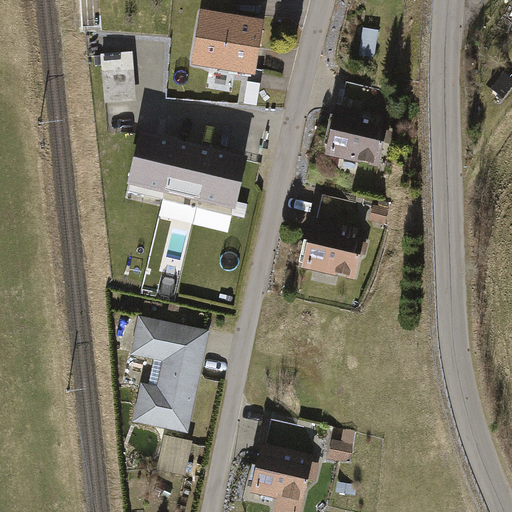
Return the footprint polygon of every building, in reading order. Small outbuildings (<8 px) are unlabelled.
[(256,77),(266,22),(201,11),(192,66),(256,77)] [(379,31),(364,29),(359,55),(375,58),(379,31)] [(138,100),(136,54),(101,56),(102,64),(104,101),(138,100)] [(261,84),(248,82),(245,104),(258,106),(261,84)] [(402,123),(332,109),(323,156),(393,170),(402,123)] [(480,113),(470,113),(470,127),(480,127),(480,113)] [(177,142),(142,134),(130,186),(165,194),(177,142)] [(212,150),(177,142),(165,194),(200,202),(212,150)] [(248,159),(212,150),(200,202),(237,210),(238,203),(248,159)] [(379,207),(374,206),(370,221),(387,224),(389,216),(389,203),(380,201),(379,207)] [(248,206),(238,203),(237,210),(235,217),(245,219),(248,206)] [(316,222),(304,271),(357,283),(369,234),(316,222)] [(189,434),(210,331),(139,317),(131,356),(163,362),(158,386),(142,383),(134,423),(189,434)] [(342,441),(333,440),(329,460),(350,464),(356,434),(344,431),(342,441)] [(193,442),(166,436),(159,471),(185,476),(193,442)] [(301,511),(314,456),(264,445),(253,495),(278,500),(275,511),(301,511)] [(337,482),(336,493),(357,495),(359,484),(337,482)]
